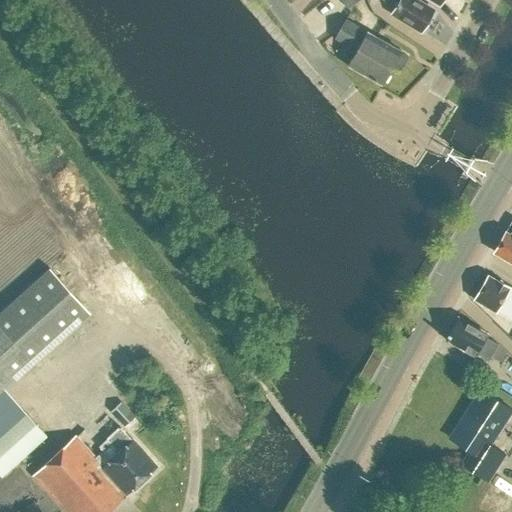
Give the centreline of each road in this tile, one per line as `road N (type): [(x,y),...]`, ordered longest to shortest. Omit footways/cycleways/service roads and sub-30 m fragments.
road 1 (tertiary): [(315,511),(498,181)]
road 2 (residential): [(413,130),(348,96),(273,0)]
road 3 (residential): [(413,130),(485,0)]
